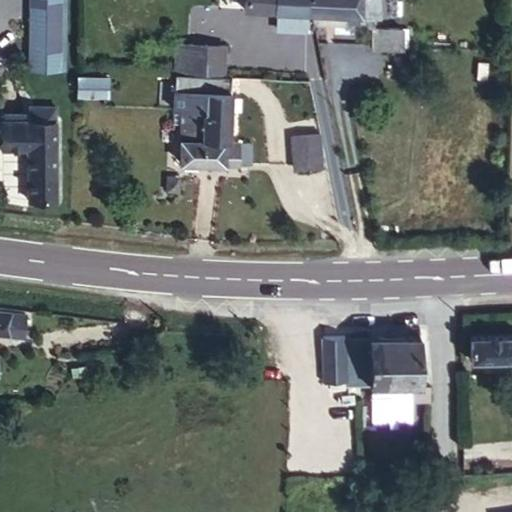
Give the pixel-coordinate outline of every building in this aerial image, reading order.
[(62,0),(32,0),(31,66),(61,67),(62,0)] [(244,0),(244,9),(311,12),(310,0),(244,0)] [(310,0),(311,12),(379,16),(378,0),(310,0)] [(402,28),(372,28),(372,49),(402,48),(402,28)] [(186,70),(187,42),(177,42),(176,70),(186,70)] [(223,44),(187,42),(186,70),(222,73),(223,44)] [(174,73),(173,108),(181,109),(203,109),(202,139),(224,140),(228,140),(231,75),(174,73)] [(104,76),(76,76),(76,95),(104,95),(104,76)] [(181,109),(173,108),(172,123),(180,123),(181,109)] [(203,109),(181,109),(180,123),(180,138),(179,162),(249,163),(249,141),(239,141),(224,141),(224,145),(202,144),(202,139),(203,109)] [(56,119),(3,118),(2,145),(27,146),(55,147),(56,119)] [(291,136),(294,164),(294,167),(320,165),(317,133),(291,136)] [(27,146),(26,197),(54,198),(55,147),(27,146)] [(25,313),(0,310),(0,334),(24,337),(25,313)] [(511,332),(469,333),(469,359),(511,358),(511,332)] [(420,383),(418,334),(369,335),(369,337),(343,338),(343,336),(322,336),(322,381),(370,380),(370,385),(410,384),(412,401),(427,400),(429,400),(428,383),(420,383)]
